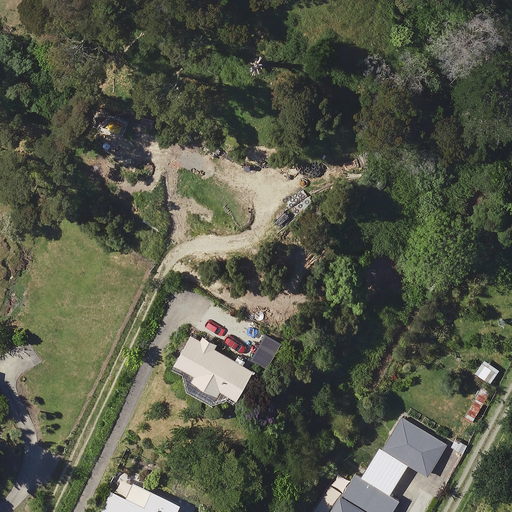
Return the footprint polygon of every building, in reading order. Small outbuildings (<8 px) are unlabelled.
[(266,329),(252,354),(268,362),(281,338),(266,329)] [(177,364),(199,376),(196,382),(225,398),(228,392),(243,400),(261,368),(195,332),(177,364)] [(492,360),(479,374),(492,385),(505,371),(492,360)] [(395,431),(380,421),(369,438),(380,445),(356,483),(339,472),(332,483),(314,511),(397,511),(404,502),(393,494),(412,464),(432,476),(455,440),(408,411),(395,431)] [(15,478),(3,468),(0,472),(0,494),(2,496),(15,478)] [(144,483),(122,475),(107,511),(185,511),(190,502),(144,483)]
